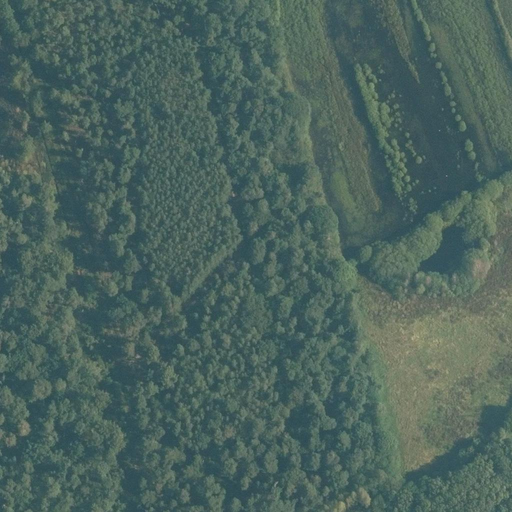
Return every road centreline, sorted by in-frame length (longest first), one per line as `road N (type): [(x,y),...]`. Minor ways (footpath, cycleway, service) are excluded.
road 1 (unknown): [(106,0),(135,123),(134,241),(176,349),(173,416),(199,511)]
road 2 (track): [(19,0),(130,411),(133,511)]
road 3 (unknown): [(314,511),(331,496),(352,494),(402,505),(511,430)]
